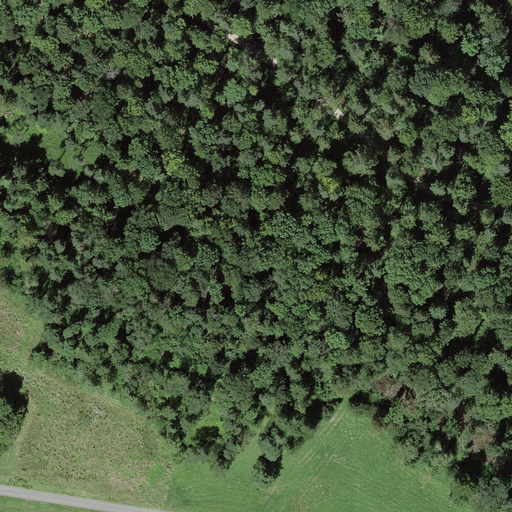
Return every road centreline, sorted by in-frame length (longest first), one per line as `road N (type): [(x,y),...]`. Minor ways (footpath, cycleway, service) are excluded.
road 1 (track): [(511,152),(264,144),(93,154),(0,145)]
road 2 (track): [(170,0),(432,192),(511,212)]
road 3 (unclassified): [(0,488),(135,511)]
